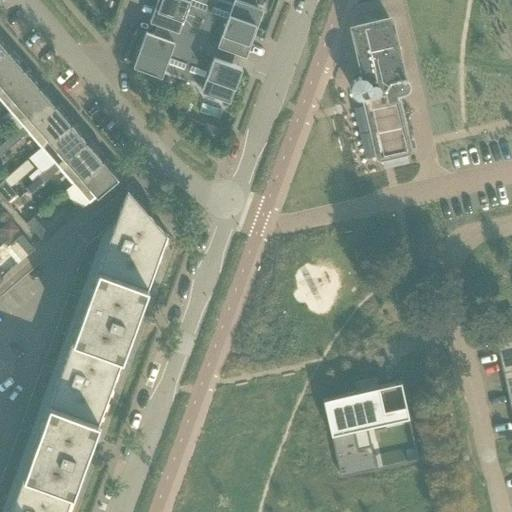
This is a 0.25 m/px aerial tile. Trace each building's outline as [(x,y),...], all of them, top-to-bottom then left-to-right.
[(150,20),(150,21),(155,23),(160,25),(160,24),(198,38),(208,11),(204,10),(207,3),(213,5),(214,0),(157,0),(150,20)] [(208,11),(198,38),(235,51),(235,52),(245,56),(263,9),(238,0),(233,0),(233,3),(232,5),(218,0),(214,0),(213,5),(207,3),(204,10),(208,11)] [(389,19),(368,24),(353,27),(364,76),(358,77),(353,81),(351,86),(352,92),(357,96),(363,96),(364,96),(378,157),(380,158),(407,152),(409,149),(413,148),(413,147),(412,141),(411,140),(407,141),(396,95),(404,93),(405,92),(406,92),(407,91),(408,90),(408,89),(409,88),(409,86),(409,84),(408,83),(407,82),(406,81),(405,80),(404,79),(403,79),(389,19)] [(135,62),(133,67),(161,77),(163,72),(163,71),(180,77),(183,70),(189,73),(191,66),(188,65),(191,57),(198,38),(160,24),(160,25),(156,36),(146,32),(135,62)] [(183,70),(180,77),(186,79),(203,85),(202,86),(201,91),(229,102),(241,67),(231,63),(235,52),(235,51),(198,38),(191,57),(188,65),(191,66),(189,73),(183,70)] [(0,87),(22,68),(7,50),(0,55),(0,87)] [(0,100),(9,111),(38,86),(22,68),(0,87),(0,100)] [(25,129),(54,104),(38,86),(9,111),(22,126),(25,129)] [(165,97),(163,105),(170,112),(174,100),(165,97)] [(41,147),(70,122),(54,104),(25,129),(22,126),(12,135),(8,139),(13,145),(28,132),(41,147)] [(22,126),(9,111),(0,119),(0,120),(12,135),(22,126)] [(41,147),(29,158),(38,169),(42,173),(54,162),(57,165),(85,140),(77,131),(72,125),(70,122),(41,147)] [(0,156),(13,145),(8,139),(0,145),(0,156)] [(59,168),(72,184),(101,159),(85,140),(57,165),(54,162),(42,173),(39,175),(45,181),(59,168)] [(101,159),(72,184),(89,202),(118,178),(101,159)] [(26,160),(4,179),(11,187),(33,168),(26,160)] [(39,175),(42,173),(38,169),(28,177),(32,181),(39,175)] [(30,194),(45,181),(39,175),(32,181),(25,188),(30,194)] [(4,180),(0,182),(0,193),(7,202),(16,195),(4,180)] [(79,211),(89,202),(72,184),(63,192),(79,211)] [(115,221),(97,269),(147,288),(166,234),(167,234),(138,201),(127,188),(115,221)] [(10,220),(0,229),(9,238),(19,230),(10,220)] [(31,228),(42,241),(49,235),(38,222),(31,228)] [(0,229),(0,242),(2,245),(9,238),(0,229)] [(69,291),(79,294),(102,233),(101,233),(86,246),(69,291)] [(15,242),(27,255),(34,249),(22,236),(15,242)] [(97,269),(71,342),(121,360),(147,288),(97,269)] [(44,361),(54,364),(78,298),(68,294),(44,361)] [(505,343),(511,340),(511,317),(492,322),(497,345),(505,343)] [(511,340),(505,343),(506,348),(498,350),(498,351),(511,347),(511,340)] [(71,342),(47,408),(97,426),(121,360),(71,342)] [(511,347),(498,351),(503,373),(511,372),(511,371),(511,347)] [(20,426),(30,430),(53,368),(43,364),(20,426)] [(356,391),(323,399),(335,455),(337,454),(341,475),(372,468),(372,469),(376,468),(371,444),(357,448),(352,423),(364,421),(365,427),(409,418),(401,381),(368,388),(356,391)] [(47,408),(21,479),(71,497),(97,426),(47,408)] [(0,481),(0,497),(5,500),(29,433),(19,430),(0,481)] [(21,479),(8,511),(65,511),(71,497),(21,479)]
